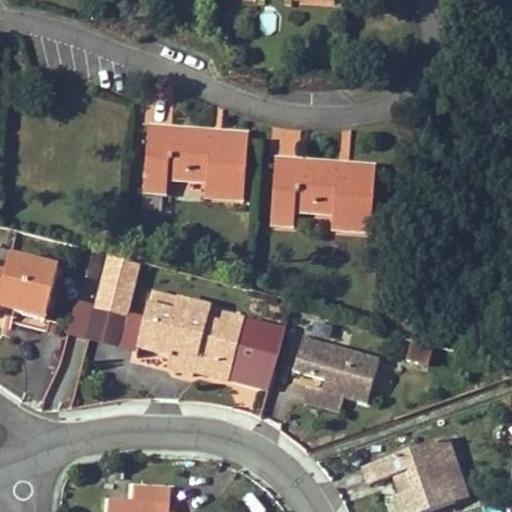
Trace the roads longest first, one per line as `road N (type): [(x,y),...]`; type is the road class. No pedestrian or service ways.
road 1 (residential): [(10,0),(290,101),(371,101),(407,82),(431,49),(428,0)]
road 2 (residential): [(34,452),(112,432),(214,434),(282,468),(312,511)]
